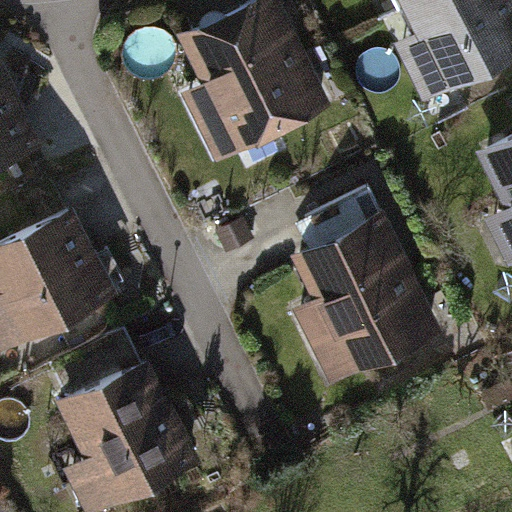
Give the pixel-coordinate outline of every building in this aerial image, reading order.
[(199,161),(320,104),(271,0),(227,0),(168,28),(193,82),(168,93),(199,161)] [(511,0),(362,0),(414,100),(511,50),(511,0)] [(0,161),(38,144),(0,63),(0,161)] [(498,263),(511,256),(511,124),(464,148),(493,207),(475,216),(498,263)] [(0,343),(109,289),(65,202),(0,234),(0,343)] [(320,379),(433,323),(376,209),(283,255),(303,297),(284,307),(320,379)] [(71,511),(83,511),(197,458),(147,354),(53,399),(80,456),(52,470),(71,511)]
